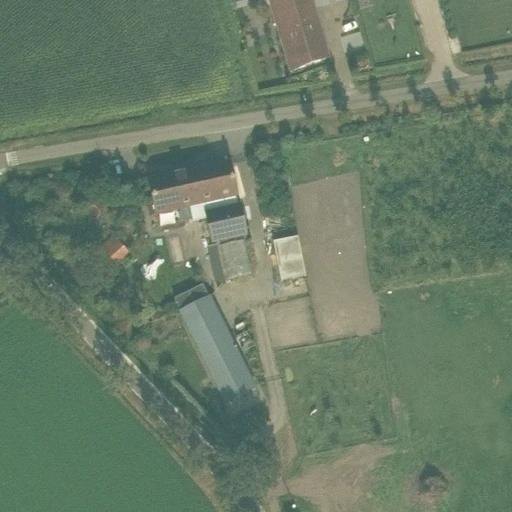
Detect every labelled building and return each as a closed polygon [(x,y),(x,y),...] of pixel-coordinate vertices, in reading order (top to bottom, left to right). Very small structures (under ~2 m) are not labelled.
[(269,0),(290,73),(329,59),(311,0),(269,0)] [(229,164),(149,182),(156,214),(204,203),(206,202),(209,214),(207,215),(213,242),(245,235),(239,207),(237,208),(234,196),(236,196),(229,164)] [(127,252),(114,237),(92,256),(105,271),(127,252)] [(297,237),(273,242),(277,261),(301,257),(297,237)] [(286,288),(304,283),(297,258),(278,264),(286,288)] [(180,313),(225,402),(225,403),(254,388),(209,299),(180,313)] [(140,314),(132,322),(143,332),(151,324),(140,314)]
